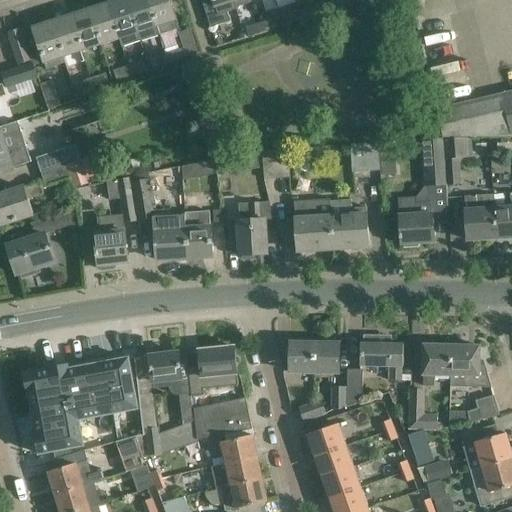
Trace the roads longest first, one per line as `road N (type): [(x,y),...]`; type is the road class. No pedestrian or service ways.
road 1 (tertiary): [(508,299),(252,293)]
road 2 (tertiary): [(252,293),(0,332)]
road 3 (residential): [(298,511),(252,293)]
